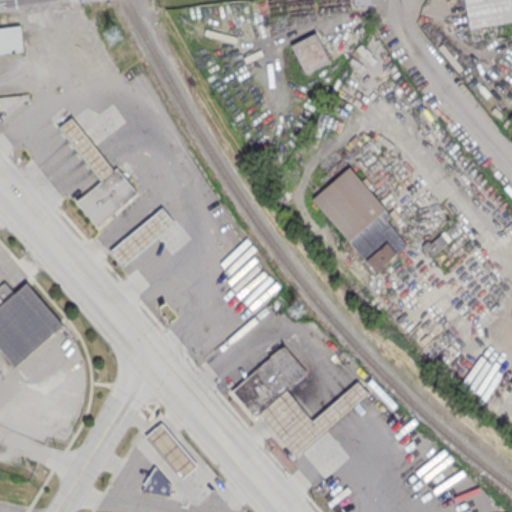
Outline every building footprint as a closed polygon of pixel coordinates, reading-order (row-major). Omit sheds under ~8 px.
[(511,19),(469,29),(463,0),(511,0),(511,19)] [(0,54),(0,27),(20,25),(23,52),(0,54)] [(291,45),(305,73),(328,61),(314,33),(291,45)] [(0,96),(29,92),(30,100),(24,101),(2,120),(0,118),(0,96)] [(115,172),(97,150),(71,117),(57,128),(83,161),(101,183),(115,172)] [(313,198),(375,272),(410,242),(349,168),(313,198)] [(77,202),(98,226),(137,193),(116,169),(77,202)] [(109,251),(123,267),(175,225),(162,208),(109,251)] [(420,246),(430,256),(451,238),(444,230),(430,242),(427,240),(420,246)] [(0,352),(12,367),(63,325),(27,282),(14,293),(7,285),(0,290),(0,352)] [(258,414),(254,418),(231,392),(283,346),(306,372),(286,390),(258,414)] [(286,390),(312,421),(347,390),(357,382),(369,395),(358,405),(296,458),(258,414),(286,390)] [(160,423),(145,438),(180,480),(196,466),(160,423)] [(154,467),(143,485),(144,487),(142,491),(169,496),(170,486),(154,467)]
